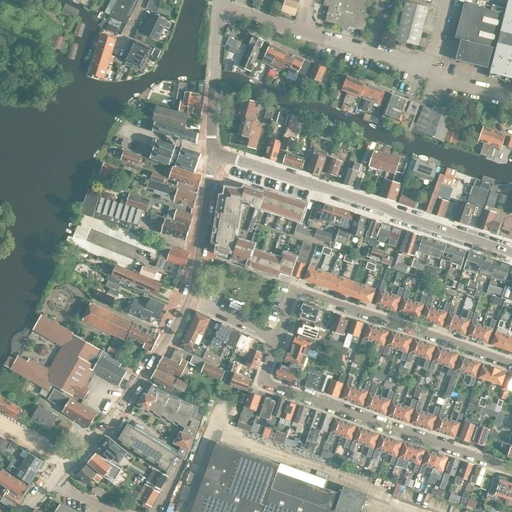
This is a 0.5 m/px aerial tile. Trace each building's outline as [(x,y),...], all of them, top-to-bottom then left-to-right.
[(118,1),(116,0),(108,0),(103,11),(110,15),(118,1)] [(118,0),(118,1),(110,15),(126,24),(138,0),(118,0)] [(150,0),(146,8),(156,13),(161,0),(150,0)] [(292,0),(284,0),(282,9),(281,11),(294,16),(299,2),(292,0)] [(355,29),(364,31),(372,0),(324,0),(322,8),(328,9),(325,21),(343,26),(345,20),(350,21),(348,28),(355,29)] [(489,76),(498,79),(511,82),(511,0),(509,0),(508,0),(505,13),(496,48),(489,76)] [(395,40),(419,46),(429,7),(404,1),(395,40)] [(464,3),(455,38),(461,39),(456,59),(487,68),(492,47),(496,48),(505,13),(464,3)] [(62,10),(76,17),(79,11),(65,4),(62,10)] [(163,26),(165,27),(169,29),(171,23),(166,21),(152,14),(143,33),(157,39),(163,26)] [(74,35),(80,37),(85,25),(78,23),(74,35)] [(235,30),(230,28),(227,36),(232,38),(235,30)] [(52,36),(50,43),(49,45),(62,50),(67,39),(53,34),(52,36)] [(88,73),(103,78),(108,62),(111,55),(116,40),(101,35),(88,73)] [(253,36),(248,46),(260,51),(264,41),(253,36)] [(130,67),(131,67),(142,44),(133,40),(123,61),(126,62),(125,64),(130,67)] [(67,58),(74,60),(78,44),(71,42),(67,58)] [(263,60),(272,64),(279,47),(270,43),(263,60)] [(142,44),(131,67),(137,70),(138,68),(141,69),(151,49),(142,44)] [(248,46),(244,55),(255,61),(255,60),(260,51),(248,46)] [(272,64),(280,68),(288,51),(279,47),(272,64)] [(280,68),(289,72),(296,55),(288,51),(280,68)] [(239,65),(250,71),(255,61),(244,55),(239,65)] [(296,55),(289,72),(297,75),(305,59),(296,55)] [(224,70),(232,71),(233,60),(225,59),(224,70)] [(302,74),(295,92),(303,95),(307,82),(318,86),(320,81),(326,68),(315,64),(305,59),(300,73),(302,74)] [(255,60),(255,61),(250,71),(249,74),(255,77),(261,62),(255,60)] [(344,102),(347,104),(356,80),(347,76),(342,90),(348,92),(344,102)] [(355,95),(361,97),(366,83),(356,80),(347,104),(351,105),(355,95)] [(297,86),(290,83),(287,89),(295,92),(297,86)] [(362,110),(366,111),(375,87),(366,83),(361,97),(366,99),(362,110)] [(375,87),(366,111),(370,113),(374,103),(380,105),(385,91),(375,87)] [(184,100),(181,99),(179,111),(201,115),(203,104),(198,102),(199,94),(185,92),(184,100)] [(380,119),(409,130),(417,110),(407,106),(409,100),(391,93),(380,119)] [(237,116),(241,117),(237,135),(242,136),(239,144),(256,149),(261,128),(257,127),(258,121),(253,120),(258,102),(242,98),(237,116)] [(419,104),(417,110),(409,130),(422,135),(432,109),(419,104)] [(443,140),(447,130),(454,110),(434,105),(423,133),(443,142),(443,140)] [(154,121),(183,129),(183,128),(187,114),(157,106),(154,120),(154,121)] [(277,122),(284,124),(285,120),(286,120),(288,114),(280,111),(277,122)] [(263,122),(270,124),(272,113),(266,112),(263,122)] [(292,115),(286,128),(299,133),(304,120),(292,115)] [(311,119),(310,121),(309,124),(316,127),(316,128),(320,130),(322,123),(316,121),(311,119)] [(178,138),(196,144),(198,133),(155,122),(152,131),(178,138)] [(320,134),(326,136),(329,128),(322,126),(320,134)] [(480,154),(486,156),(494,131),(483,127),(478,141),(484,143),(480,154)] [(286,128),(283,137),(296,142),(299,133),(286,128)] [(447,130),(443,140),(454,144),(458,134),(447,130)] [(494,131),(486,156),(491,158),(495,147),(501,148),(505,134),(494,131)] [(280,146),(293,151),(296,142),(283,137),(280,146)] [(265,157),(276,160),(281,141),(270,138),(265,157)] [(201,154),(156,139),(150,158),(169,165),(170,162),(176,164),(175,167),(195,173),(201,154)] [(367,163),(375,144),(370,142),(367,149),(362,161),(367,163)] [(319,176),(325,158),(326,157),(327,153),(320,150),(315,148),(314,150),(313,154),(307,172),(318,176),(319,176)] [(142,156),(124,149),(121,159),(133,164),(133,163),(133,162),(139,164),(142,156)] [(347,150),(343,149),(339,160),(331,157),(325,173),(337,177),(343,161),(347,150)] [(374,149),(369,165),(387,172),(385,179),(392,181),(393,181),(395,174),(396,172),(402,174),(404,169),(397,167),(398,165),(400,158),(374,149)] [(282,164),(292,167),(302,170),(305,158),(297,156),(298,153),(293,151),(293,152),(287,150),(282,164)] [(412,160),(408,172),(412,173),(412,174),(432,181),(436,168),(417,161),(412,160)] [(98,176),(111,181),(116,167),(104,162),(98,176)] [(341,184),(353,188),(361,165),(354,162),(352,170),(347,168),(341,184)] [(177,185),(197,192),(201,176),(173,166),(169,178),(178,182),(177,185)] [(165,176),(153,172),(151,179),(162,183),(165,176)] [(395,174),(393,181),(399,183),(402,174),(396,172),(395,174)] [(436,173),(429,190),(422,210),(430,213),(437,194),(442,183),(443,180),(444,176),(436,173)] [(443,180),(442,183),(451,186),(454,178),(444,175),(444,176),(443,180)] [(147,185),(151,186),(151,185),(155,186),(153,192),(161,195),(160,197),(193,208),(196,195),(195,194),(149,179),(147,185)] [(384,179),(379,196),(395,202),(401,184),(399,183),(393,181),(392,181),(385,179),(384,179)] [(453,220),(466,224),(470,213),(479,217),(488,190),(490,185),(475,180),(473,185),(466,204),(460,201),(453,220)] [(398,203),(414,208),(418,194),(413,192),(413,194),(406,191),(407,187),(404,186),(401,194),(398,203)] [(256,206),(260,207),(300,220),(306,204),(283,196),(264,190),(263,193),(245,187),(244,191),(226,188),(225,197),(221,196),(219,204),(218,211),(217,219),(220,220),(219,226),(216,226),(214,234),(217,235),(216,241),(213,241),(213,242),(218,243),(217,250),(217,251),(218,252),(219,253),(228,255),(232,257),(232,258),(240,261),(246,263),(245,265),(277,276),(279,270),(290,274),(295,257),(284,253),(282,259),(252,249),(253,244),(250,243),(238,239),(237,243),(234,242),(241,200),(243,200),(242,201),(256,206)] [(493,203),(496,193),(491,191),(487,200),(493,203)] [(500,193),(498,199),(506,202),(508,195),(500,193)] [(89,195),(85,207),(109,214),(110,211),(112,211),(113,212),(111,220),(135,228),(139,215),(120,210),(121,205),(112,203),(113,202),(89,195)] [(125,205),(147,211),(150,202),(128,195),(125,205)] [(442,217),(443,216),(448,218),(454,203),(437,197),(431,213),(442,217)] [(323,221),(329,223),(334,207),(325,204),(321,215),(316,213),(314,220),(322,223),(323,221)] [(252,232),(260,207),(256,206),(248,231),(252,232)] [(167,217),(190,225),(193,215),(191,214),(169,207),(167,217)] [(329,223),(339,226),(344,210),(334,207),(329,223)] [(477,228),(496,234),(500,223),(493,220),(496,213),(484,209),(477,228)] [(344,210),(339,226),(349,229),(354,213),(344,210)] [(156,223),(158,215),(152,213),(149,221),(156,223)] [(350,233),(360,236),(362,237),(365,226),(363,226),(366,217),(356,214),(350,233)] [(81,218),(73,241),(103,252),(111,229),(81,218)] [(173,236),(177,223),(165,219),(161,233),(173,236)] [(365,238),(364,240),(366,241),(368,241),(367,242),(370,246),(373,247),(373,246),(374,243),(375,239),(377,234),(381,222),(371,219),(365,238)] [(313,239),(323,242),(326,231),(317,228),(315,233),(311,232),(312,230),(303,227),(305,224),(298,222),(294,232),(314,238),(313,239)] [(376,240),(386,243),(392,226),(381,222),(376,240)] [(190,227),(177,223),(173,236),(186,240),(190,227)] [(392,226),(386,243),(396,246),(402,229),(392,226)] [(335,240),(347,244),(350,235),(348,234),(348,232),(339,229),(335,240)] [(326,231),(323,242),(328,244),(332,233),(326,231)] [(407,231),(403,241),(418,246),(421,236),(407,231)] [(283,234),(280,242),(288,245),(291,236),(283,234)] [(418,251),(429,254),(434,239),(423,236),(418,251)] [(434,239),(429,254),(440,258),(445,243),(434,239)] [(297,261),(305,264),(311,246),(310,243),(303,241),(297,261)] [(418,246),(403,241),(401,249),(400,248),(400,250),(400,251),(414,255),(418,246)] [(157,261),(156,265),(155,267),(164,270),(177,275),(180,265),(183,266),(185,264),(190,253),(189,253),(163,244),(162,247),(160,253),(159,257),(157,261)] [(445,260),(451,262),(456,248),(456,247),(446,244),(441,259),(440,264),(443,265),(445,260)] [(370,249),(366,247),(365,250),(363,255),(369,257),(372,249),(370,249)] [(456,248),(451,262),(457,264),(456,268),(460,270),(461,265),(466,250),(459,248),(456,247),(456,248)] [(370,255),(382,259),(384,251),(373,248),(370,255)] [(392,267),(406,272),(408,266),(398,262),(401,254),(396,252),(392,265),(392,267)] [(464,269),(478,274),(483,256),(470,252),(464,269)] [(387,264),(391,265),(393,257),(384,254),(381,262),(387,264)] [(478,274),(491,278),(496,260),(483,256),(478,274)] [(496,260),(491,278),(504,282),(510,265),(496,260)] [(292,275),(300,278),(305,264),(297,261),(292,275)] [(411,266),(423,270),(425,265),(412,261),(411,266)] [(136,270),(138,271),(138,273),(154,279),(157,272),(139,264),(136,270)] [(121,279),(127,282),(136,286),(137,283),(144,287),(143,289),(156,295),(157,293),(160,284),(140,275),(136,274),(132,272),(131,272),(129,270),(121,267),(117,265),(112,275),(121,279)] [(424,271),(436,275),(438,269),(426,265),(424,271)] [(304,279),(315,283),(320,270),(309,266),(304,279)] [(375,304),(385,308),(390,294),(383,291),(389,274),(391,269),(386,267),(384,273),(380,283),(378,290),(380,290),(375,304)] [(315,283),(326,287),(331,273),(320,270),(315,283)] [(326,287),(337,291),(342,277),(331,273),(326,287)] [(108,274),(106,279),(119,284),(121,279),(112,275),(108,274)] [(398,312),(408,315),(413,301),(406,299),(414,277),(409,275),(407,281),(402,296),(403,297),(398,312)] [(337,291),(348,295),(353,281),(342,277),(337,291)] [(433,283),(441,286),(443,281),(435,278),(433,283)] [(400,297),(402,296),(407,281),(402,279),(397,296),(390,294),(385,308),(395,311),(400,297)] [(470,280),(468,285),(470,286),(476,288),(478,283),(470,280)] [(511,281),(507,280),(501,297),(511,300),(511,281)] [(109,281),(107,285),(117,290),(119,286),(118,285),(109,281)] [(348,295),(359,299),(364,285),(353,281),(348,295)] [(502,294),(504,288),(489,284),(488,290),(502,294)] [(364,285),(359,299),(370,303),(375,289),(364,285)] [(423,304),(425,304),(428,295),(431,287),(426,286),(420,303),(413,301),(408,315),(418,319),(423,304)] [(470,287),(468,293),(473,295),(476,288),(470,286),(470,287)] [(443,292),(454,295),(455,290),(445,287),(443,292)] [(92,297),(111,306),(115,298),(95,289),(92,297)] [(421,319),(431,323),(436,309),(430,306),(431,302),(433,297),(434,295),(430,294),(428,299),(427,298),(425,304),(426,305),(421,319)] [(492,302),(501,305),(502,301),(502,300),(493,297),(493,299),(492,302)] [(150,298),(147,305),(147,306),(146,309),(153,312),(151,316),(158,319),(164,305),(150,298)] [(147,306),(147,305),(134,299),(128,312),(148,321),(151,316),(153,312),(146,309),(147,306)] [(298,318),(314,323),(319,308),(303,302),(303,303),(301,304),(299,308),(300,311),(298,318)] [(447,312),(449,308),(450,304),(448,303),(446,302),(443,311),(436,309),(431,323),(438,325),(440,326),(442,326),(446,312),(447,312)] [(144,344),(143,347),(147,349),(151,351),(159,334),(90,303),(82,320),(126,341),(128,337),(144,344)] [(449,311),(449,313),(444,328),(445,328),(448,329),(454,331),(459,317),(453,315),(456,306),(455,305),(451,304),(449,311)] [(195,310),(191,319),(207,326),(211,318),(195,310)] [(459,317),(454,331),(465,334),(469,320),(470,319),(473,312),(469,310),(466,319),(459,317)] [(330,313),(327,321),(326,323),(319,320),(317,325),(324,327),(330,330),(332,323),(335,315),(330,313)] [(467,336),(477,339),(482,325),(476,323),(478,315),(474,313),(471,321),(472,322),(467,336)] [(28,360),(27,362),(24,360),(18,356),(16,360),(14,359),(13,358),(9,356),(4,365),(7,367),(8,367),(11,369),(16,372),(28,379),(31,380),(49,391),(52,386),(53,384),(68,393),(72,396),(74,394),(84,399),(89,390),(84,386),(93,371),(118,385),(126,371),(119,367),(122,362),(72,334),(73,333),(57,324),(56,323),(50,320),(41,315),(33,330),(40,334),(62,346),(53,361),(49,369),(48,369),(35,361),(33,360),(31,359),(30,359),(28,360)] [(332,331),(343,335),(349,319),(345,318),(344,316),(339,315),(338,316),(337,315),(332,331)] [(191,319),(187,328),(202,335),(207,326),(191,319)] [(358,338),(358,337),(363,323),(356,320),(352,319),(351,321),(347,333),(353,335),(352,338),(351,341),(353,342),(356,343),(358,338)] [(478,338),(477,339),(485,342),(487,343),(492,329),(493,329),(493,328),(494,324),(495,323),(496,321),(491,319),(490,325),(489,328),(488,327),(482,325),(478,338)] [(222,342),(226,343),(233,328),(228,326),(221,322),(210,345),(219,349),(222,342)] [(320,326),(314,324),(313,325),(313,326),(302,322),(302,324),(301,325),(301,326),(299,327),(297,333),(298,335),(315,341),(318,331),(319,328),(320,328),(324,330),(324,329),(325,328),(320,326)] [(373,342),(378,328),(368,324),(363,338),(361,338),(356,353),(361,354),(364,346),(366,340),(373,342)] [(187,328),(183,337),(198,344),(202,335),(187,328)] [(226,343),(236,348),(243,333),(233,328),(226,343)] [(388,331),(378,328),(373,342),(380,344),(377,353),(381,354),(384,346),(383,345),(388,331)] [(390,347),(397,349),(401,335),(391,331),(386,345),(383,354),(387,355),(390,347)] [(491,344),(502,348),(507,335),(496,331),(491,344)] [(243,333),(236,348),(235,352),(247,358),(250,348),(255,338),(247,335),(243,333)] [(401,335),(397,349),(403,351),(400,360),(405,361),(407,352),(412,338),(401,335)] [(502,348),(511,351),(511,336),(507,335),(502,348)] [(198,344),(183,337),(179,346),(194,353),(198,344)] [(293,346),(292,350),(307,355),(316,359),(318,353),(309,350),(311,343),(296,338),(293,346)] [(413,354),(420,356),(425,342),(414,339),(410,353),(409,353),(406,361),(410,363),(413,354)] [(425,342),(420,356),(426,358),(423,367),(428,368),(430,360),(435,346),(425,342)] [(338,357),(338,358),(345,360),(348,351),(348,349),(349,348),(345,347),(343,346),(342,349),(340,354),(338,357)] [(436,362),(442,365),(447,350),(437,347),(432,361),(429,369),(433,371),(436,362)] [(157,367),(173,375),(173,374),(180,377),(188,361),(182,358),(184,353),(175,348),(170,360),(163,356),(157,367)] [(247,358),(244,365),(257,369),(263,353),(250,348),(247,358)] [(307,355),(292,350),(291,354),(288,353),(285,361),(291,363),(290,367),(301,371),(303,367),(307,355)] [(453,368),(458,354),(447,350),(442,365),(449,367),(447,374),(452,376),(453,371),(453,368)] [(204,358),(213,363),(217,356),(207,351),(204,358)] [(189,363),(202,369),(201,371),(220,380),(224,371),(205,362),(192,356),(189,363)] [(465,374),(470,360),(460,356),(455,370),(453,371),(452,376),(445,394),(451,395),(452,391),(459,372),(465,374)] [(480,363),(470,360),(465,374),(473,376),(469,385),(473,386),(476,378),(475,377),(480,363)] [(337,362),(333,373),(339,375),(340,372),(343,363),(337,362)] [(478,377),(490,381),(494,368),(487,365),(483,364),(478,377)] [(276,374),(277,376),(292,381),(296,370),(281,365),(279,368),(278,369),(277,369),(276,374)] [(311,387),(326,393),(331,377),(303,367),(301,371),(309,374),(315,376),(311,387)] [(494,368),(490,381),(501,385),(506,372),(502,370),(494,368)] [(150,379),(164,385),(164,387),(172,391),(174,386),(184,391),(188,384),(156,369),(150,379)] [(385,381),(387,374),(377,371),(375,378),(385,381)] [(339,375),(338,378),(337,381),(331,379),(326,393),(338,397),(343,383),(342,383),(345,374),(340,372),(339,375)] [(511,374),(507,372),(502,387),(498,397),(504,400),(507,393),(506,392),(507,389),(511,390),(511,374)] [(230,385),(246,391),(250,379),(234,373),(230,385)] [(309,374),(305,385),(311,387),(315,376),(309,374)] [(342,398),(352,402),(357,388),(351,386),(354,377),(349,376),(346,384),(347,384),(342,398)] [(418,376),(416,382),(418,383),(420,383),(422,384),(424,378),(418,376)] [(423,383),(423,384),(422,386),(425,387),(426,388),(427,388),(428,385),(428,384),(429,383),(430,378),(429,378),(429,377),(426,376),(423,383)] [(357,388),(352,402),(362,405),(367,391),(368,391),(371,383),(366,381),(363,390),(357,388)] [(173,443),(181,447),(189,450),(189,451),(203,412),(198,410),(200,406),(157,386),(150,382),(140,397),(141,398),(137,404),(148,412),(150,409),(154,412),(154,413),(161,417),(162,415),(166,417),(166,418),(173,423),(175,420),(179,423),(178,424),(185,428),(186,427),(187,428),(185,433),(180,431),(173,443)] [(365,407),(375,411),(380,397),(373,394),(376,386),(372,384),(369,393),(370,393),(365,407)] [(47,399),(64,409),(62,412),(88,428),(96,414),(54,388),(47,399)] [(380,397),(375,411),(385,414),(390,400),(391,400),(394,392),(389,390),(386,399),(380,397)] [(249,392),(244,406),(242,412),(253,416),(261,396),(256,394),(256,393),(251,391),(251,393),(249,392)] [(239,401),(244,403),(247,395),(241,393),(239,401)] [(392,402),(388,416),(398,419),(403,405),(396,403),(399,394),(395,393),(392,401),(392,402)] [(0,409),(15,419),(19,413),(21,414),(23,409),(0,395),(0,409)] [(471,395),(468,403),(469,403),(474,405),(477,406),(479,399),(471,395)] [(266,398),(264,397),(258,416),(270,420),(277,402),(271,400),(271,398),(267,397),(266,398)] [(267,428),(272,430),(276,419),(274,418),(275,416),(280,418),(280,417),(286,401),(286,400),(278,397),(277,402),(270,420),(267,428)] [(403,405),(398,419),(408,423),(413,409),(416,400),(412,399),(409,407),(403,405)] [(411,423),(421,427),(426,413),(419,410),(422,402),(418,400),(415,409),(416,409),(411,423)] [(484,407),(494,411),(497,403),(487,400),(484,407)] [(280,417),(291,421),(297,404),(286,401),(280,417)] [(299,405),(293,421),(292,425),(297,427),(296,431),(301,432),(310,409),(299,405)] [(31,419),(49,429),(56,417),(38,406),(31,419)] [(426,413),(421,427),(431,430),(436,416),(437,416),(440,408),(435,406),(432,415),(426,413)] [(439,416),(434,430),(444,434),(449,420),(443,417),(446,409),(441,407),(438,416),(439,416)] [(482,407),(480,414),(484,415),(485,412),(495,415),(496,411),(494,411),(484,407),(482,407)] [(306,440),(311,442),(316,428),(321,412),(311,409),(306,425),(311,426),(306,440)] [(316,428),(311,442),(316,443),(321,430),(326,432),(332,416),(321,412),(316,428)] [(449,420),(444,434),(454,437),(459,423),(460,423),(463,415),(458,413),(455,422),(449,420)] [(334,434),(340,436),(345,422),(335,418),(330,432),(327,441),(331,442),(334,434)] [(465,418),(464,422),(459,438),(463,439),(470,442),(476,426),(477,422),(469,420),(465,418)] [(53,426),(65,432),(68,434),(72,426),(62,420),(61,421),(57,419),(53,426)] [(345,422),(340,436),(347,438),(344,447),(348,448),(351,440),(350,440),(355,425),(345,422)] [(118,440),(119,439),(123,442),(121,443),(130,449),(131,447),(135,449),(134,451),(142,456),(143,454),(147,457),(146,458),(154,464),(156,462),(159,464),(158,466),(167,471),(177,455),(184,460),(185,460),(189,450),(181,447),(178,452),(179,452),(177,454),(176,455),(172,452),(173,451),(164,446),(164,448),(159,445),(160,443),(152,438),(151,440),(147,437),(148,436),(140,431),(139,432),(135,430),(136,428),(127,423),(126,425),(121,434),(120,436),(119,436),(117,439),(118,440)] [(250,431),(262,435),(265,428),(253,423),(251,427),(250,431)] [(493,431),(489,429),(478,425),(472,441),(484,445),(487,436),(490,438),(493,431)] [(357,442),(363,445),(368,430),(358,427),(353,441),(350,449),(354,451),(357,442)] [(265,428),(262,435),(268,437),(271,429),(265,428)] [(368,430),(363,445),(370,447),(367,455),(371,457),(374,448),(373,448),(378,434),(368,430)] [(276,440),(284,443),(286,438),(287,434),(277,431),(274,439),(276,440)] [(380,450),(386,453),(391,439),(381,435),(376,449),(375,449),(372,457),(377,459),(380,450)] [(102,446),(100,448),(106,452),(105,454),(111,459),(112,459),(113,458),(118,462),(126,452),(125,452),(116,444),(112,440),(108,438),(107,437),(105,440),(102,443),(104,444),(102,446)] [(296,447),(298,442),(299,439),(296,437),(295,437),(293,440),(286,438),(284,443),(287,444),(288,444),(289,444),(293,446),(296,447)] [(4,438),(0,444),(0,449),(3,452),(9,441),(4,438)] [(391,439),(386,453),(392,455),(389,463),(394,465),(397,456),(396,456),(401,442),(391,439)] [(303,450),(308,452),(311,443),(306,441),(304,448),(303,449),(303,450)] [(191,511),(360,511),(366,494),(365,494),(365,495),(344,487),(344,486),(343,486),(337,502),(329,499),(326,493),(320,496),(317,490),(311,493),(308,486),(302,489),(299,483),(293,486),(290,480),(284,483),(278,472),(279,471),(277,471),(280,464),(216,442),(191,511)] [(500,447),(510,450),(508,456),(511,457),(511,445),(502,442),(500,447)] [(311,443),(308,452),(313,453),(316,444),(311,443)] [(403,458),(409,461),(414,446),(404,443),(399,457),(398,457),(395,465),(400,467),(403,458)] [(414,446),(409,461),(416,463),(413,471),(417,473),(420,464),(419,464),(424,450),(414,446)] [(426,466),(432,468),(437,454),(427,450),(422,464),(419,473),(423,474),(426,466)] [(29,453),(22,464),(36,472),(43,461),(29,453)] [(96,454),(88,463),(103,476),(105,474),(114,479),(123,469),(119,467),(114,464),(97,453),(96,454)] [(335,453),(333,459),(339,461),(343,462),(345,456),(341,455),(335,453)] [(437,454),(432,468),(431,473),(436,475),(435,478),(436,479),(440,480),(440,479),(443,471),(448,457),(441,455),(437,454)] [(354,458),(352,457),(352,458),(351,460),(349,459),(348,460),(345,459),(344,462),(344,464),(355,468),(356,466),(359,459),(355,457),(355,458),(354,458)] [(440,487),(444,489),(449,474),(454,476),(459,460),(450,457),(440,487)] [(36,472),(22,464),(14,458),(8,468),(16,473),(15,475),(29,483),(36,472)] [(463,461),(458,476),(456,475),(454,483),(461,485),(463,479),(468,480),(473,465),(463,461)] [(77,474),(87,484),(93,478),(97,482),(101,478),(96,473),(96,474),(86,465),(77,474)] [(176,468),(171,465),(165,474),(171,478),(176,468)] [(470,481),(481,485),(480,488),(486,490),(489,479),(484,477),(487,470),(484,468),(475,465),(470,481)] [(0,472),(0,482),(6,487),(8,485),(11,487),(10,488),(23,497),(29,488),(2,469),(0,472)] [(157,470),(150,483),(160,489),(167,476),(157,470)] [(495,494),(507,498),(511,483),(507,482),(506,480),(503,479),(502,480),(500,480),(493,477),(487,495),(493,497),(495,494)] [(393,493),(406,498),(410,488),(397,483),(393,493)] [(137,498),(151,507),(159,493),(145,485),(137,498)] [(91,492),(101,497),(103,492),(93,487),(91,492)] [(0,500),(13,509),(14,507),(17,509),(24,501),(21,499),(8,491),(5,496),(0,493),(0,500)] [(461,504),(474,509),(474,507),(476,502),(467,499),(469,493),(464,492),(462,497),(463,498),(461,504)] [(456,502),(458,503),(460,496),(461,496),(451,493),(449,497),(449,500),(456,502)] [(0,511),(10,511),(11,511),(0,503),(0,511)]
